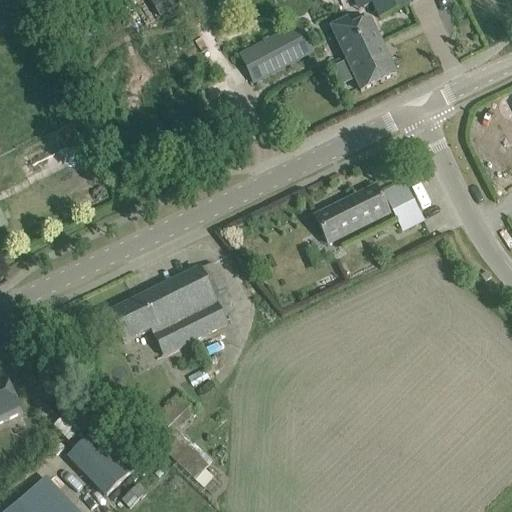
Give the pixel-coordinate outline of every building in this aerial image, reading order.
[(149,0),(158,16),(176,6),(172,0),(149,0)] [(379,20),(409,6),(420,0),(352,0),(358,12),(372,5),(379,20)] [(329,30),(345,62),(381,45),(369,21),(351,30),(346,21),(329,30)] [(254,85),(313,54),(299,26),(239,57),(254,85)] [(381,45),(345,62),(352,75),(360,93),(396,76),(387,58),(381,45)] [(388,195),(407,232),(424,223),(406,186),(388,195)] [(314,219),(323,237),(328,246),(389,215),(376,189),(314,219)] [(225,291),(221,283),(213,265),(109,316),(123,346),(150,332),(163,358),(227,327),(212,297),(225,291)] [(486,273),(480,277),(485,284),(491,279),(486,273)] [(0,382),(0,425),(22,415),(5,380),(0,382)] [(176,438),(200,409),(179,392),(155,420),(176,438)] [(69,459),(106,498),(136,470),(132,465),(139,458),(111,429),(104,436),(98,431),(94,435),(86,426),(68,443),(76,451),(69,459)] [(204,490),(217,478),(185,443),(172,455),(204,490)] [(159,481),(164,476),(159,471),(154,476),(159,481)] [(11,511),(75,511),(45,480),(11,511)] [(147,494),(139,486),(122,503),(129,511),(147,494)]
